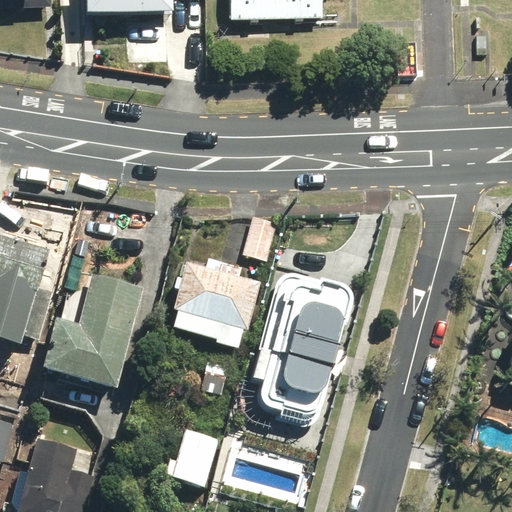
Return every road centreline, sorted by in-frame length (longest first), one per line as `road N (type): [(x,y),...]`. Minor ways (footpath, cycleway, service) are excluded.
road 1 (primary): [(0,130),(204,157),(450,146)]
road 2 (residential): [(450,146),(451,196),(370,511)]
